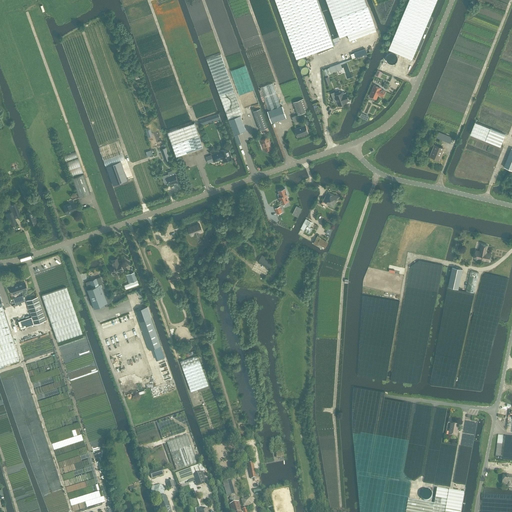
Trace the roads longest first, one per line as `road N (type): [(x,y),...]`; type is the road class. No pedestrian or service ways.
road 1 (unclassified): [(0,263),(351,144)]
road 2 (track): [(341,506),(334,402),(342,280),(377,172)]
road 3 (track): [(231,187),(239,217),(200,280),(198,298),(244,459)]
road 4 (track): [(147,217),(84,33)]
road 5 (unclassified): [(351,144),(402,110),(452,0)]
road 6 (unclassified): [(351,144),(388,177),(511,207)]
road 7 (track): [(510,0),(460,125)]
